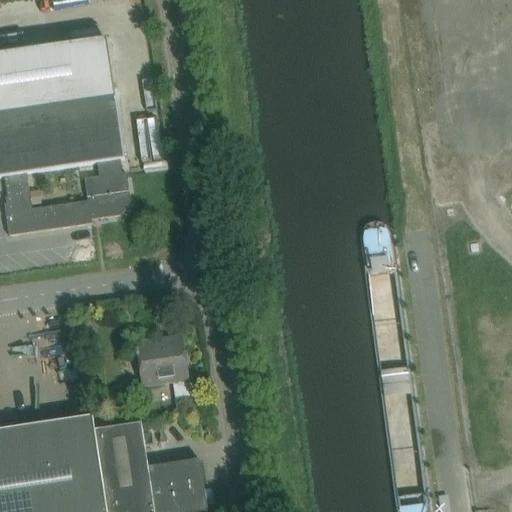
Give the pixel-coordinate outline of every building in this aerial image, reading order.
[(124,160),(107,42),(107,41),(106,41),(0,56),(0,178),(4,178),(8,206),(4,206),(8,238),(32,234),(29,212),(33,212),(27,175),(98,165),(120,161),(123,161),(124,161),(124,160)] [(122,175),(120,161),(98,165),(100,178),(85,180),(89,204),(33,212),(29,212),(32,234),(92,225),(91,222),(121,217),(130,205),(126,174),(122,175)] [(190,396),(181,338),(136,345),(138,352),(135,352),(136,358),(138,358),(143,388),(173,384),(176,398),(190,396)] [(0,511),(106,511),(93,424),(92,420),(0,432),(0,511)] [(148,470),(141,425),(121,428),(120,420),(93,424),(106,511),(207,511),(206,507),(210,507),(214,502),(213,495),(208,491),(204,492),(200,462),(148,470)]
